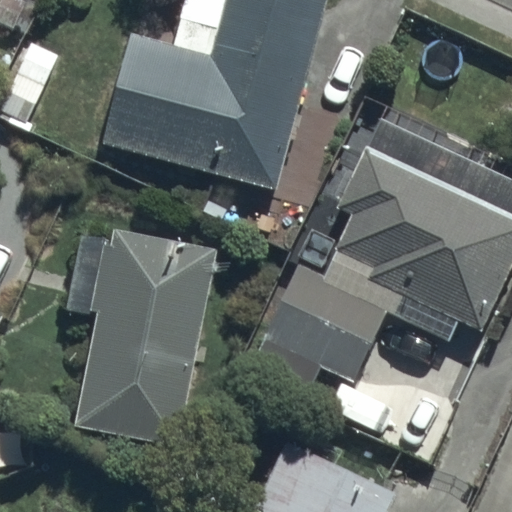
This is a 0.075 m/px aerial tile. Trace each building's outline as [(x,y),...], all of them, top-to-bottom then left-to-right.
[(274,199),(323,8),(291,0),(183,0),(170,54),(129,44),(101,155),(274,199)] [(0,123),(25,135),(58,60),(30,48),(0,116),(0,123)] [(367,283),(480,335),(511,266),(511,190),(378,128),(337,216),(350,222),(334,255),(372,273),(367,283)] [(213,258),(112,238),(112,242),(85,237),(70,313),(92,318),(69,433),(174,454),(213,258)] [(320,373),(351,388),(388,314),(296,269),(246,371),(306,401),(320,373)] [(388,511),(394,502),(282,451),(254,511),(388,511)]
